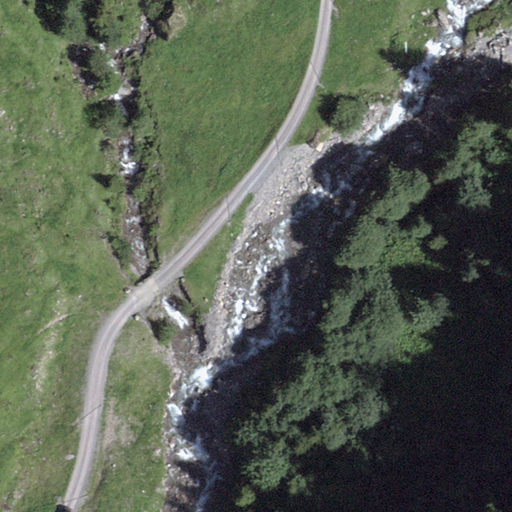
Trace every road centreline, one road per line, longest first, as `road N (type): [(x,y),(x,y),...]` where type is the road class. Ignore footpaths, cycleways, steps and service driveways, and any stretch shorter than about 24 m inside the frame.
road 1 (track): [(326,0),(302,101),(175,268)]
road 2 (track): [(69,511),(98,346),(175,268)]
